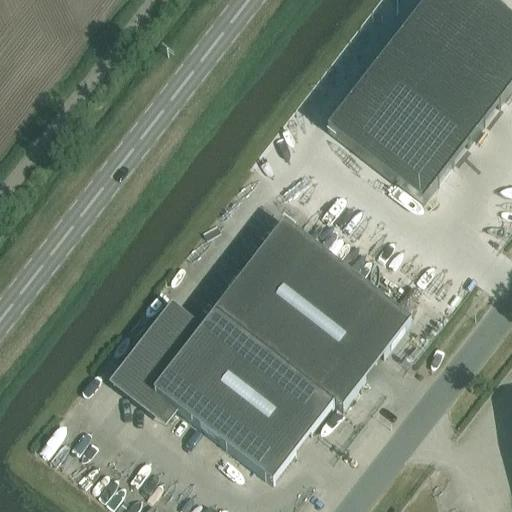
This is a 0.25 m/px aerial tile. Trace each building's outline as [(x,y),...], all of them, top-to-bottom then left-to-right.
[(511,24),(480,0),(433,0),(328,135),(423,209),(511,94),(511,24)] [(119,391),(152,417),(163,403),(273,489),(335,409),(343,415),(412,326),(285,227),(202,335),(178,316),(119,391)] [(104,376),(120,388),(135,367),(119,356),(104,376)] [(46,463),(61,474),(71,459),(66,456),(75,444),(65,436),(46,463)] [(233,466),(223,476),(249,499),(258,489),(233,466)]
